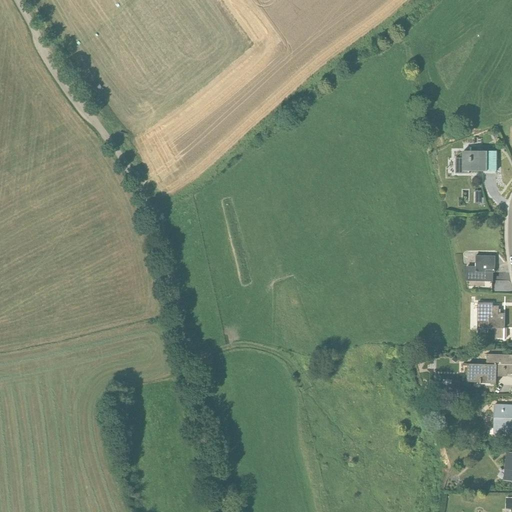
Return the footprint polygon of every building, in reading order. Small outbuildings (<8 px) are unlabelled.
[(496,161),(497,151),(463,151),(463,159),(455,159),(455,174),(470,174),(470,171),(496,171),(496,161)] [(484,204),(484,198),(482,198),(482,191),(475,191),(475,204),(484,204)] [(495,256),(485,256),(476,256),(476,267),(467,266),(467,281),(482,281),(492,281),(492,273),(495,273),(495,256)] [(501,307),(491,306),(490,303),(478,303),(478,328),(495,329),(505,329),(505,314),(501,314),(501,307)] [(511,355),(504,355),(487,355),(486,365),(468,364),(467,382),(481,383),(481,384),(496,384),(497,376),(503,376),(503,374),(511,374),(511,355)] [(511,405),(495,405),(494,433),(511,433),(511,405)] [(511,453),(506,453),(503,480),(511,481),(511,453)]
